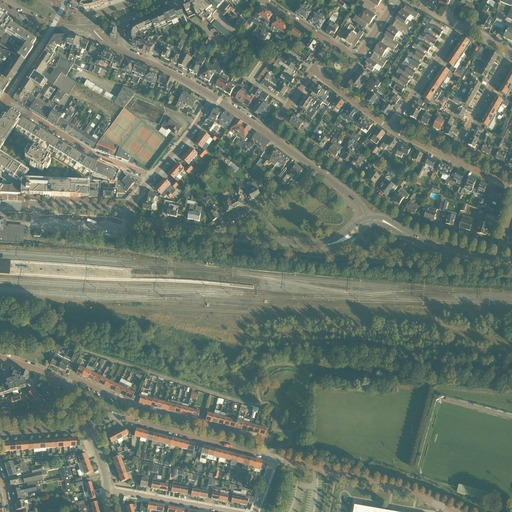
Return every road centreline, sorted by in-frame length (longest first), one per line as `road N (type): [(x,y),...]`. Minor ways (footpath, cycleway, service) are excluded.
road 1 (residential): [(498,248),(414,224),(275,122)]
road 2 (residential): [(260,453),(266,439),(136,407),(71,377),(64,384)]
road 3 (residential): [(447,511),(270,457)]
road 4 (residential): [(4,101),(149,178)]
road 5 (residential): [(260,453),(110,414)]
road 6 (tertiary): [(223,236),(330,244),(366,220)]
road 7 (tertiary): [(495,260),(366,220)]
